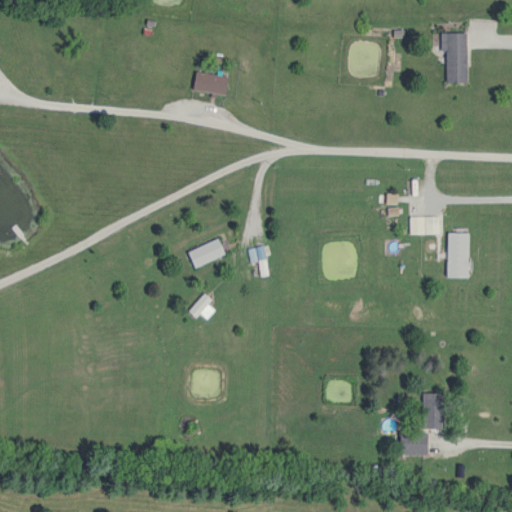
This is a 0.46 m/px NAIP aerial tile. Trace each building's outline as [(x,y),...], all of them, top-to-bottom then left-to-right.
[(438,33),(438,83),(461,84),(462,33),(438,33)] [(225,78),(191,71),(187,90),(222,97),(225,78)] [(414,243),(419,243),(419,262),(434,262),(434,234),(414,234),(414,243)] [(182,253),(189,269),(221,254),(214,239),(182,253)] [(417,393),(417,429),(441,429),(441,393),(417,393)] [(423,456),(423,433),(395,433),(395,456),(423,456)]
